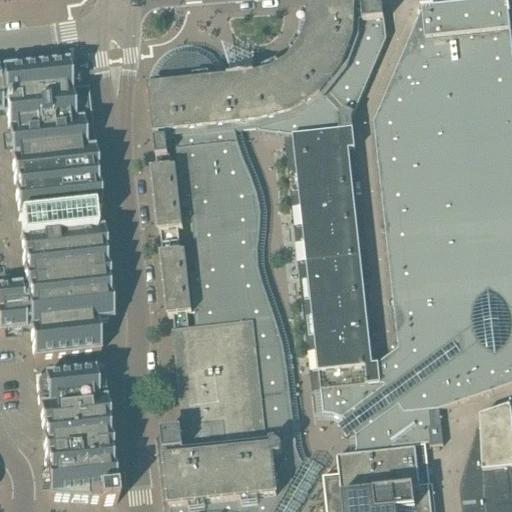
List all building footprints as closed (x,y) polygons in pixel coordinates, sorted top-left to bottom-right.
[(159,89),(149,90),(158,173),(172,172),(171,159),(169,159),(167,143),(176,142),(236,135),(248,134),(260,133),(260,135),(294,139),(294,140),(354,133),(352,122),(387,42),(383,3),(308,11),(307,31),(306,36),(305,39),(303,43),(301,47),(300,50),(298,53),(294,58),(291,62),(287,65),(281,70),(278,71),(274,73),(270,75),(265,77),(261,78),(257,78),(255,79),(255,78),(251,78),(241,79),(229,80),(229,81),(220,82),(217,72),(209,62),(198,57),(186,56),(175,59),(166,67),(160,78),(159,89)] [(511,37),(508,4),(423,14),(413,38),(421,42),(416,52),(408,49),(375,126),(400,353),(379,367),(381,387),(321,393),(324,416),(334,417),(344,421),(348,419),(349,421),(348,422),(346,426),(347,432),(351,435),(355,436),(359,434),(360,436),(357,439),(356,458),(426,450),(425,446),(430,449),(428,429),(429,429),(442,428),(440,412),(511,387),(511,37)] [(413,38),(408,49),(416,52),(421,42),(413,38)] [(69,63),(0,70),(0,415),(39,412),(49,502),(99,505),(99,508),(117,506),(97,325),(113,323),(88,91),(72,92),(69,63)] [(373,368),(352,176),(350,153),(356,152),(354,133),(294,140),(321,393),(381,387),(379,367),(373,368)] [(191,208),(259,201),(258,199),(252,181),(245,164),(239,147),(236,135),(176,142),(183,209),(191,208)] [(172,172),(158,173),(153,174),(156,203),(182,200),(176,142),(167,143),(169,159),(171,159),(172,172)] [(182,200),(156,203),(160,236),(161,235),(164,258),(163,259),(166,289),(191,286),(190,277),(198,276),(196,252),(191,208),(183,209),(182,200)] [(196,252),(260,245),(261,235),(262,217),(259,201),(191,208),(196,252)] [(264,290),(261,277),(259,271),(259,253),(260,245),(196,252),(198,276),(190,277),(191,286),(195,316),(271,310),(264,290)] [(166,289),(169,320),(174,320),(188,318),(190,333),(197,332),(195,316),(191,286),(166,289)] [(178,379),(287,367),(284,348),(276,324),(271,310),(195,316),(197,332),(190,333),(188,318),(174,320),(176,335),(173,335),(178,379)] [(184,435),(294,423),(288,372),(287,367),(178,379),(184,435)] [(482,432),(477,433),(460,491),(462,511),(511,511),(511,414),(511,409),(481,419),(482,432)] [(276,511),(303,466),(300,461),(297,450),(294,423),(184,435),(163,437),(170,511),(276,511)] [(430,449),(444,448),(442,428),(429,429),(430,449)] [(342,494),(429,485),(426,450),(356,458),(338,460),(342,494)] [(343,511),(432,511),(429,485),(342,494),(343,511)]
